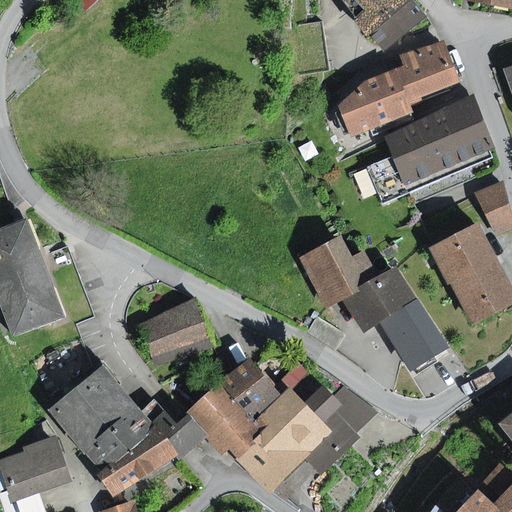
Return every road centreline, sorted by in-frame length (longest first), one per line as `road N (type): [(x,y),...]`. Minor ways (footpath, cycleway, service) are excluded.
road 1 (residential): [(511,364),(433,410),(396,405),(318,351),(137,259)]
road 2 (residential): [(137,259),(34,199),(7,163),(0,126)]
road 3 (residential): [(137,259),(116,294),(109,332),(117,355),(163,402)]
road 4 (residential): [(511,163),(474,56),(486,34),(511,28)]
